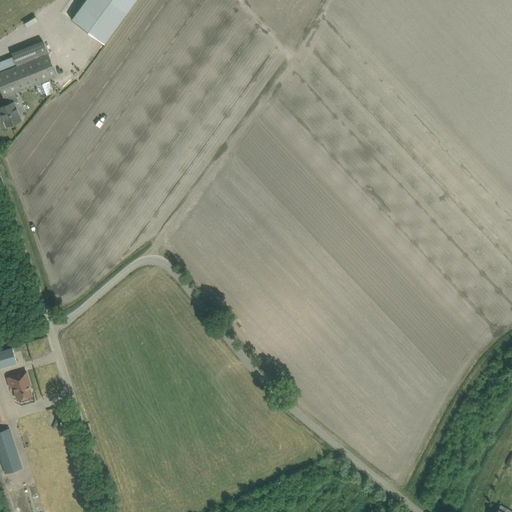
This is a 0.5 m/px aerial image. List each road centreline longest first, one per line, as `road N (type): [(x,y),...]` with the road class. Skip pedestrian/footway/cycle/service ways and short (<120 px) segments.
road 1 (unknown): [(51,326),(126,267),(158,268),(270,398),(405,511)]
road 2 (unclassified): [(106,511),(0,170)]
